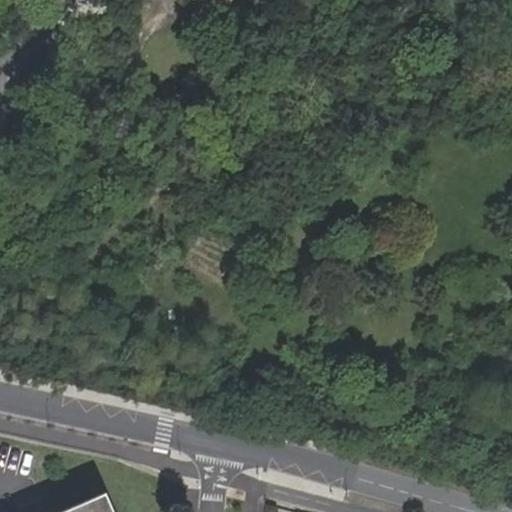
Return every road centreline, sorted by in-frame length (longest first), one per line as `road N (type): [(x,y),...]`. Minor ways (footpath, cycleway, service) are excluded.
road 1 (residential): [(216,445),(269,452),(475,511)]
road 2 (residential): [(0,405),(62,427),(216,445)]
road 3 (residential): [(82,0),(0,111)]
